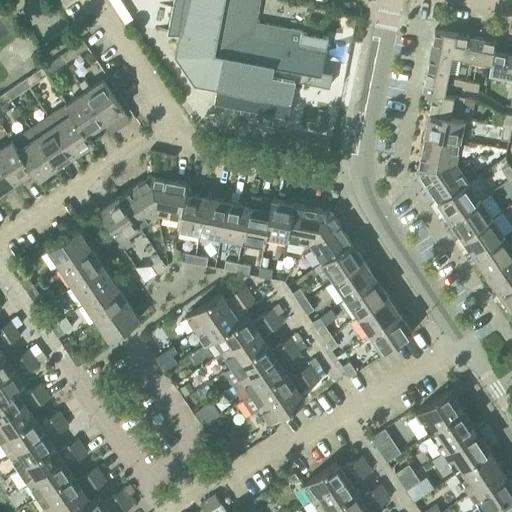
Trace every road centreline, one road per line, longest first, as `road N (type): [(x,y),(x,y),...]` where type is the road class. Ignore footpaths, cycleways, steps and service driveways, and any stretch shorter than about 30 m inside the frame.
road 1 (residential): [(165,511),(0,269)]
road 2 (residential): [(0,241),(176,124)]
road 3 (residential): [(345,413),(166,511)]
road 4 (residential): [(176,124),(200,150),(360,182)]
road 5 (residential): [(460,340),(360,182)]
road 6 (residential): [(176,124),(93,0)]
road 7 (residential): [(360,182),(381,43)]
road 8 (residential): [(460,340),(345,413)]
